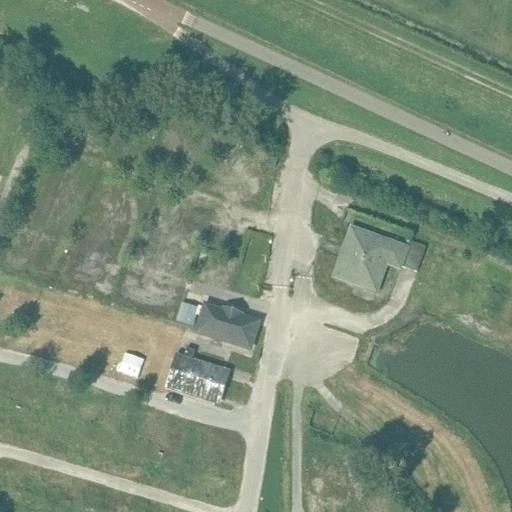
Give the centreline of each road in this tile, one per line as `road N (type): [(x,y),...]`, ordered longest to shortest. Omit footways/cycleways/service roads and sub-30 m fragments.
road 1 (residential): [(511,198),(299,124),(142,0)]
road 2 (unclassified): [(511,171),(142,0)]
road 3 (track): [(298,0),(511,98)]
